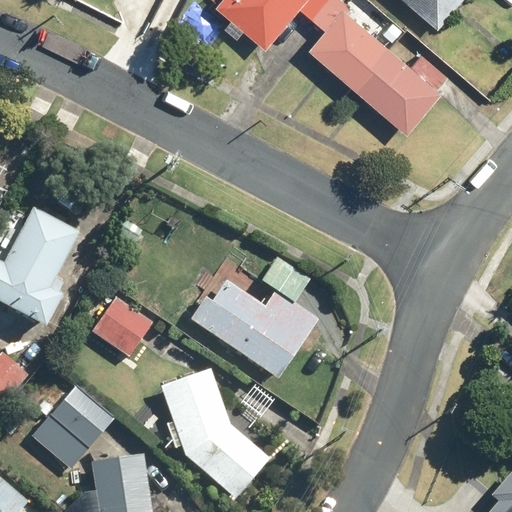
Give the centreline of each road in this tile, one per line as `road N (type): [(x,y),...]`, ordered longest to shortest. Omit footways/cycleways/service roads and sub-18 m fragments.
road 1 (residential): [(0,20),(433,260)]
road 2 (residential): [(433,260),(384,441),(349,511)]
road 3 (residential): [(511,168),(433,260)]
